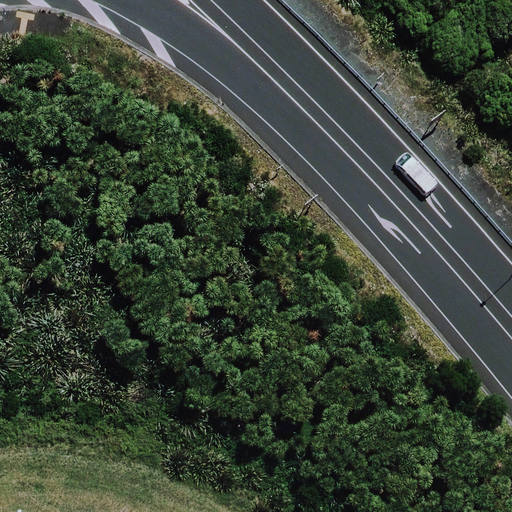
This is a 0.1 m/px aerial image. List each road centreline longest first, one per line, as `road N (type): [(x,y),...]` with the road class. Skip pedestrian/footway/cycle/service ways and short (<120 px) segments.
road 1 (motorway): [(511,327),(302,102)]
road 2 (motorway): [(302,102),(136,0)]
road 3 (motorway): [(302,102),(224,0)]
